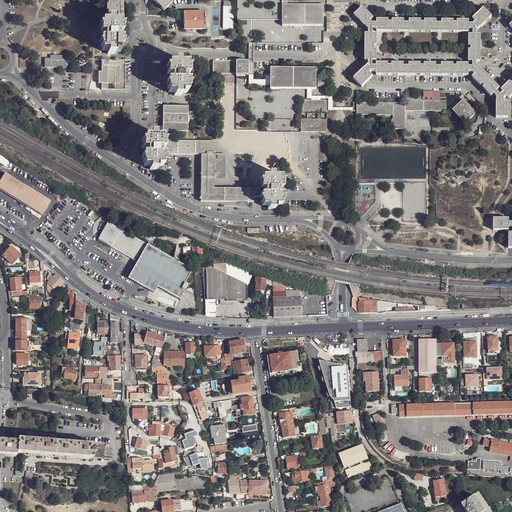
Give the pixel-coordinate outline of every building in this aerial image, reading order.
[(107,0),(108,18),(115,18),(120,18),(119,0),(107,0)] [(153,0),(164,11),(172,2),(169,0),(153,0)] [(233,29),(234,2),(225,2),(224,28),(233,29)] [(324,5),(284,5),(284,14),(284,20),(284,27),(324,27),(324,5)] [(370,21),(373,18),(368,12),(363,7),(354,15),(360,22),(369,30),(369,34),(365,34),(365,61),(368,61),(368,65),(359,73),(354,79),(362,87),(368,82),(373,77),(370,74),(372,71),(376,71),(376,75),(468,76),(468,72),(473,72),(475,75),(472,77),(477,83),(480,86),(482,84),(484,87),(483,88),(491,97),(493,94),(496,97),(496,102),(496,118),(508,118),(508,102),(504,102),(504,99),(507,96),(509,99),(511,95),(511,222),(509,222),(509,218),(493,218),(493,230),(508,230),(508,227),(511,227),(511,232),(508,233),(508,248),(511,248),(511,23),(509,26),(511,28),(511,78),(511,79),(511,80),(511,82),(511,84),(509,82),(501,90),(503,92),(500,95),(496,91),(499,88),(486,75),(481,69),(480,69),(476,66),(477,62),(480,62),(480,35),(477,35),(477,31),(492,17),(483,8),(472,19),(475,22),(473,24),(469,24),(469,20),(457,20),(457,23),(453,23),(453,20),(442,20),(442,23),(436,23),(436,20),(425,20),(425,22),(421,22),(421,20),(409,20),(409,23),(404,23),(404,20),(392,20),(392,22),(389,22),(389,20),(377,20),(377,23),(373,23),(370,21)] [(205,12),(184,12),(185,30),(205,30),(205,12)] [(101,33),(104,33),(104,38),(101,39),(101,42),(99,42),(101,47),(102,47),(102,50),(108,50),(108,54),(115,54),(115,51),(121,50),(120,47),(122,47),(123,42),(122,42),(122,39),(118,38),(118,33),(122,33),(123,25),(121,25),(121,21),(115,21),(115,18),(108,18),(108,21),(102,21),(102,25),(99,25),(101,33)] [(66,55),(50,55),(50,58),(45,58),(45,67),(66,67),(66,55)] [(168,92),(174,92),(174,96),(181,96),(181,92),(187,92),(187,89),(189,84),(189,80),(185,80),(185,74),(189,75),(189,72),(190,67),(187,67),(187,63),(182,63),(182,59),(175,59),(174,63),(169,63),(168,67),(166,66),(167,75),(171,75),(171,80),(167,80),(167,84),(169,89),(168,92)] [(102,83),(102,89),(125,89),(125,60),(102,60),(102,71),(99,71),(99,83),(102,83)] [(214,61),(214,73),(237,73),(237,61),(214,61)] [(249,62),(237,61),(237,73),(237,75),(249,75),(249,62)] [(316,68),(271,68),(271,75),(271,86),(271,89),(307,89),(312,89),(316,89),(316,87),(316,76),(316,68)] [(316,76),(316,87),(325,87),(325,76),(316,76)] [(440,92),(424,91),(423,96),(433,96),(433,101),(440,100),(440,92)] [(357,115),(393,115),(393,110),(405,110),(405,111),(446,111),(446,101),(440,100),(433,101),(433,96),(423,96),(405,96),(405,103),(357,103),(357,110),(357,115)] [(319,114),(325,114),(325,111),(325,100),(308,100),(300,100),(300,114),(306,114),(306,119),(300,119),(300,131),(325,131),(325,119),(319,119),(319,114)] [(453,110),(466,123),(476,113),(463,100),(453,110)] [(163,106),(163,131),(188,131),(188,106),(163,106)] [(391,130),(405,130),(405,111),(405,110),(393,110),(393,115),(393,120),(391,120),(391,130)] [(143,149),(146,148),(146,154),(143,154),(142,157),(144,162),(144,166),(150,166),(150,169),(157,169),(157,166),(163,166),(163,162),(164,158),(164,154),(161,154),(161,148),(164,148),(165,142),(166,140),(163,140),(163,137),(157,137),(157,133),(150,133),(150,137),(144,137),(144,140),(142,140),(143,149)] [(164,148),(164,154),(201,154),(201,202),(254,201),(254,197),(260,197),(260,190),(259,190),(214,190),(213,178),(225,178),(225,154),(213,154),(213,142),(165,142),(164,148)] [(260,188),(264,188),(264,193),(261,193),(261,197),(262,202),(262,205),(268,205),(268,209),(275,209),(275,205),(281,205),(281,202),(282,202),(282,197),(282,193),(279,193),(278,188),(282,188),(282,184),(283,180),(281,180),(281,176),(275,176),(276,172),(272,172),(268,172),(268,176),(262,176),(262,180),(260,180),(261,184),(260,188)] [(5,173),(0,180),(0,188),(42,214),(50,202),(5,173)] [(134,260),(135,261),(141,250),(143,251),(147,243),(109,221),(98,239),(134,260)] [(162,248),(149,241),(137,262),(128,278),(154,293),(157,287),(180,299),(189,284),(185,282),(193,269),(160,251),(162,248)] [(183,255),(193,254),(192,247),(192,244),(190,244),(190,246),(183,246),(183,255)] [(20,254),(11,246),(3,255),(12,264),(20,254)] [(221,259),(221,258),(213,256),(214,267),(221,267),(221,259)] [(125,276),(128,278),(137,262),(135,261),(134,260),(125,276)] [(221,267),(214,267),(246,284),(251,275),(231,264),(226,262),(226,266),(221,267)] [(211,266),(203,266),(205,299),(205,316),(207,317),(216,317),(215,299),(220,299),(227,299),(226,301),(233,301),(247,300),(246,284),(214,267),(211,266)] [(29,272),(30,285),(40,285),(40,271),(29,272)] [(58,276),(55,274),(47,283),(49,284),(55,290),(56,291),(64,282),(59,277),(58,276)] [(21,290),(20,276),(10,277),(11,291),(21,290)] [(264,290),(265,279),(256,277),(256,281),(256,284),(255,289),(264,290)] [(312,296),(312,290),(283,282),(284,284),(284,291),(300,290),(300,292),(312,296)] [(52,294),(55,290),(49,284),(48,284),(47,286),(48,290),(52,294)] [(284,291),(284,284),(273,285),(274,298),(284,297),(284,291)] [(301,316),(301,311),(301,296),(284,297),(274,298),(272,298),(273,313),(273,317),(301,316)] [(37,298),(29,298),(29,301),(30,309),(40,308),(40,304),(40,301),(40,298),(37,298)] [(74,318),(82,319),(82,311),(84,311),(85,306),(76,300),(74,318)] [(369,302),(360,302),(360,313),(369,312),(369,302)] [(378,303),(369,302),(369,312),(378,312),(378,303)] [(110,319),(110,322),(110,333),(110,337),(110,343),(119,342),(118,317),(110,313),(110,319)] [(26,331),(26,319),(15,319),(15,331),(16,331),(26,331)] [(70,330),(69,330),(69,332),(68,338),(67,347),(77,348),(77,343),(78,343),(79,330),(73,330),(70,330)] [(15,341),(26,341),(26,335),(26,331),(16,331),(17,337),(15,337),(15,341)] [(144,343),(157,346),(155,352),(157,352),(160,353),(164,337),(147,332),(145,337),(144,343)] [(138,334),(134,334),(134,337),(134,340),(134,344),(139,344),(139,346),(145,345),(143,342),(138,335),(138,334)] [(499,351),(498,337),(488,337),(488,342),(489,352),(499,351)] [(357,343),(358,353),(369,352),(368,342),(368,339),(357,340),(357,343)] [(436,339),(419,340),(420,374),(437,373),(436,339)] [(245,351),(243,340),(229,342),(229,345),(229,347),(230,349),(230,353),(232,353),(245,351)] [(406,356),(405,340),(393,341),(394,357),(406,356)] [(26,346),(26,341),(15,341),(15,350),(26,350),(26,348),(26,346)] [(104,345),(104,343),(94,342),(93,355),(103,356),(104,354),(104,349),(104,345)] [(477,357),(477,343),(470,344),(470,342),(465,342),(465,348),(465,349),(465,358),(477,357)] [(185,343),(186,354),(190,354),(190,353),(194,353),(194,343),(185,343)] [(442,344),(443,356),(449,356),(455,356),(455,348),(454,343),(442,344)] [(204,353),(205,357),(215,355),(213,346),(213,345),(204,346),(204,347),(204,353)] [(275,354),(267,355),(269,366),(271,366),(272,371),(272,373),(298,369),(298,366),(297,360),(299,359),(297,349),(283,351),(283,353),(279,354),(279,352),(275,353),(275,354)] [(185,365),(184,351),(164,351),(163,365),(182,365),(185,365)] [(357,353),(358,363),(366,362),(375,362),(383,361),(383,351),(369,352),(358,353),(357,353)] [(233,361),(232,353),(230,353),(228,353),(224,354),(225,362),(232,361),(233,361)] [(16,354),(16,365),(28,365),(28,360),(28,354),(16,354)] [(147,367),(146,355),(135,355),(135,367),(147,367)] [(107,356),(106,359),(107,359),(110,358),(110,371),(120,371),(120,356),(115,356),(110,356),(107,356)] [(455,363),(455,356),(449,356),(443,356),(443,364),(449,364),(455,363)] [(158,362),(158,361),(154,357),(152,361),(152,367),(157,366),(163,366),(158,362)] [(248,371),(246,359),(234,361),(234,365),(236,373),(248,371)] [(339,365),(321,362),(322,367),(324,372),(325,378),(327,383),(329,393),(331,398),(334,401),(336,408),(346,408),(350,407),(351,407),(351,402),(350,398),(350,391),(349,386),(349,379),(348,373),(348,367),(344,366),(339,365)] [(85,366),(85,377),(98,376),(99,372),(99,366),(99,365),(85,366)] [(98,376),(98,378),(102,378),(106,378),(107,366),(99,365),(99,366),(99,372),(98,376)] [(75,369),(62,368),(61,378),(75,379),(76,370),(75,370),(75,369)] [(503,368),(488,369),(488,380),(503,379),(503,368)] [(410,371),(403,372),(403,376),(396,377),(397,388),(402,387),(411,387),(410,371)] [(167,380),(167,372),(157,372),(157,381),(157,386),(158,386),(167,386),(167,380)] [(39,374),(24,373),(24,378),(26,378),(26,384),(32,384),(32,386),(36,386),(36,384),(41,385),(42,379),(39,379),(39,374)] [(366,392),(379,391),(378,373),(363,374),(364,379),(365,379),(366,382),(366,392)] [(251,390),(249,376),(238,377),(238,379),(230,380),(231,384),(232,393),(251,390)] [(101,394),(102,385),(102,384),(102,378),(98,378),(95,378),(95,384),(87,383),(86,384),(85,385),(85,386),(84,389),(89,390),(88,395),(92,395),(92,396),(98,396),(98,394),(101,394)] [(462,382),(462,393),(465,393),(464,384),(465,384),(482,382),(482,378),(471,380),(466,380),(465,381),(465,380),(463,381),(463,382),(462,382)] [(433,391),(433,379),(420,379),(421,392),(433,391)] [(110,393),(111,385),(102,385),(101,394),(104,394),(110,395),(110,393)] [(169,397),(169,386),(167,386),(158,386),(158,390),(161,390),(161,396),(169,397)] [(202,401),(198,389),(188,393),(189,397),(193,406),(195,404),(201,402),(202,401)] [(143,394),(144,394),(144,390),(138,390),(138,394),(135,394),(135,399),(137,399),(143,399),(143,394)] [(235,410),(236,417),(237,417),(254,414),(252,396),(241,398),(241,404),(240,404),(240,408),(235,409),(235,410)] [(228,399),(223,400),(224,408),(231,407),(230,399),(228,399)] [(224,408),(223,400),(217,401),(220,417),(225,415),(224,408)] [(206,414),(201,402),(195,404),(198,412),(200,416),(206,414)] [(511,402),(401,404),(401,408),(396,408),(396,405),(393,405),(393,414),(401,414),(401,417),(511,414),(511,402)] [(132,419),(142,419),(142,409),(141,409),(140,409),(132,409),(132,419)] [(280,415),(282,426),(293,424),(292,418),(291,412),(280,414),(280,415)] [(378,416),(374,417),(375,423),(376,426),(384,424),(381,414),(377,415),(378,416)] [(353,423),(352,415),(339,417),(337,417),(327,418),(328,428),(332,427),(334,444),(339,444),(338,425),(353,423)] [(318,421),(316,421),(317,423),(319,423),(320,431),(318,432),(319,435),(326,434),(325,429),(325,424),(324,420),(318,421)] [(200,423),(204,433),(209,431),(206,421),(200,423)] [(214,444),(226,442),(225,437),(224,431),(225,431),(227,431),(227,428),(225,428),(225,424),(212,426),(211,426),(210,426),(211,434),(213,433),(214,437),(213,437),(214,444)] [(283,438),(295,436),(293,424),(282,426),(282,429),(283,438)] [(159,437),(159,434),(160,425),(151,425),(149,425),(149,426),(149,430),(149,436),(159,437)] [(173,427),(164,425),(162,435),(172,436),(173,427)] [(321,436),(311,437),(311,438),(313,449),(313,450),(323,448),(321,436)] [(18,441),(17,452),(93,457),(94,451),(94,447),(94,443),(18,438),(18,441)] [(147,451),(148,446),(146,446),(147,441),(137,438),(136,439),(134,448),(147,451)] [(511,444),(485,438),(484,446),(491,448),(490,452),(511,457),(510,461),(511,461),(511,444)] [(367,458),(362,444),(340,453),(345,467),(348,466),(362,460),(367,458)] [(164,453),(166,463),(176,461),(175,454),(178,454),(176,446),(168,448),(168,450),(164,451),(165,453),(164,453)] [(187,457),(190,465),(192,465),(193,466),(199,464),(201,469),(207,469),(207,467),(210,466),(208,457),(198,460),(196,453),(187,457)] [(286,458),(288,469),(298,468),(296,456),(286,458)] [(144,458),(127,459),(128,473),(133,473),(133,469),(142,469),(143,471),(153,471),(152,460),(144,460),(144,458)] [(468,461),(468,470),(481,471),(481,459),(478,458),(476,459),(476,460),(476,462),(472,462),(468,461)] [(372,468),(369,460),(363,463),(349,468),(345,470),(348,478),(372,468)] [(501,465),(501,462),(483,461),(482,469),(500,471),(500,473),(508,473),(509,466),(501,465)] [(228,463),(218,463),(218,469),(217,474),(228,474),(228,463)] [(322,477),(323,482),(333,480),(331,467),(326,467),(327,477),(322,477)] [(309,471),(295,473),(296,478),(297,478),(297,482),(300,481),(300,482),(303,482),(303,481),(311,480),(309,471)] [(155,483),(155,484),(175,481),(174,479),(174,473),(159,475),(155,482),(155,483)] [(175,481),(176,489),(205,486),(205,481),(196,476),(184,476),(184,478),(174,479),(175,481)] [(143,486),(143,482),(137,481),(134,480),(128,478),(129,492),(131,492),(143,490),(143,486)] [(433,480),(436,501),(447,500),(444,478),(433,480)] [(241,493),(249,494),(267,494),(267,481),(262,481),(257,481),(249,481),(240,481),(229,480),(228,481),(229,493),(241,493)] [(320,493),(320,497),(331,495),(329,486),(334,486),(333,480),(323,482),(321,482),(321,486),(319,486),(319,490),(320,493)] [(156,492),(176,489),(175,481),(155,484),(155,485),(156,492)] [(132,503),(157,500),(157,497),(156,492),(155,485),(143,486),(143,490),(131,492),(132,503)] [(331,495),(320,497),(321,501),(322,507),(332,505),(333,509),(338,508),(337,501),(331,501),(331,495)] [(466,511),(485,511),(475,495),(462,504),(466,511)] [(161,501),(162,511),(165,511),(174,511),(172,500),(161,501)]
